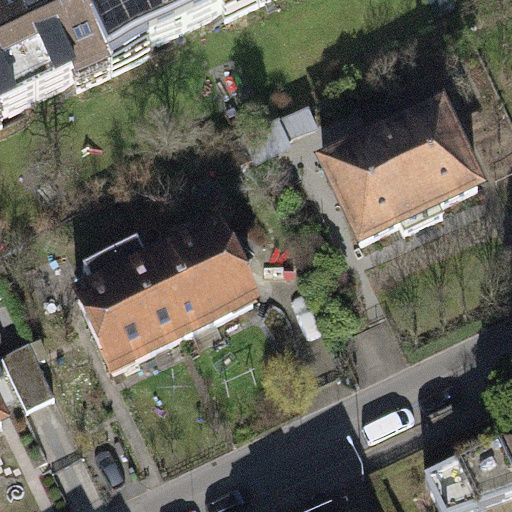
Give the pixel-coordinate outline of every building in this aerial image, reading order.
[(75,78),(105,64),(74,0),(0,0),(0,122),(78,85),(75,78)] [(222,9),(240,0),(74,0),(105,64),(141,47),(145,54),(225,16),(222,9)] [(323,170),(361,249),(400,231),(404,240),(444,221),(440,212),(479,193),(441,114),(323,170)] [(278,125),(242,142),(254,166),(289,149),(278,125)] [(148,269),(183,342),(184,344),(254,310),(219,236),(200,245),(193,230),(173,239),(180,254),(148,269)] [(183,342),(148,269),(137,247),(83,272),(94,295),(78,303),(113,376),(183,342)] [(29,348),(2,360),(27,415),(55,402),(29,348)] [(425,483),(439,511),(478,511),(511,500),(511,445),(510,442),(425,483)]
